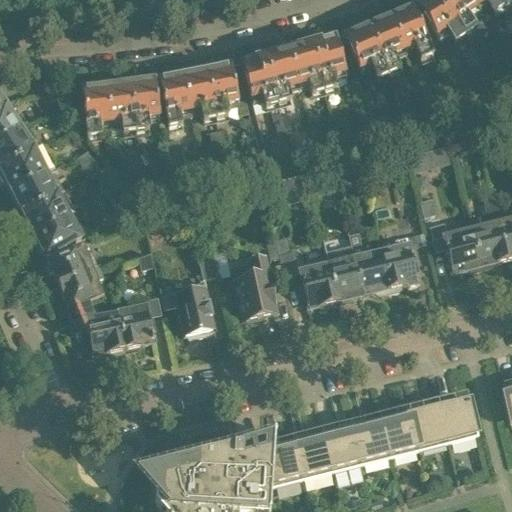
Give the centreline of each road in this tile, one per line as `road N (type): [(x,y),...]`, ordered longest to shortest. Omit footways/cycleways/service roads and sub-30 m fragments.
road 1 (residential): [(58,421),(511,317)]
road 2 (residential): [(0,52),(153,43),(316,0)]
road 3 (residential): [(58,421),(0,274)]
